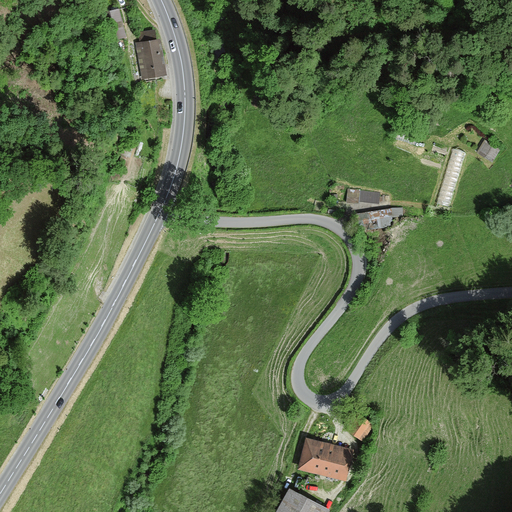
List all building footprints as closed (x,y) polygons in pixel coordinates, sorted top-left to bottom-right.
[(114,40),(128,36),(121,9),(107,13),(114,40)] [(137,42),(143,80),(168,76),(162,38),(137,42)] [(478,151),(493,161),(501,150),(486,140),(478,151)] [(380,200),(380,189),(361,190),(362,201),(380,200)] [(345,427),(364,441),(376,424),(358,410),(345,427)] [(355,448),(307,436),(298,468),(347,480),(355,448)] [(327,511),(331,507),(291,485),(276,511),(327,511)]
